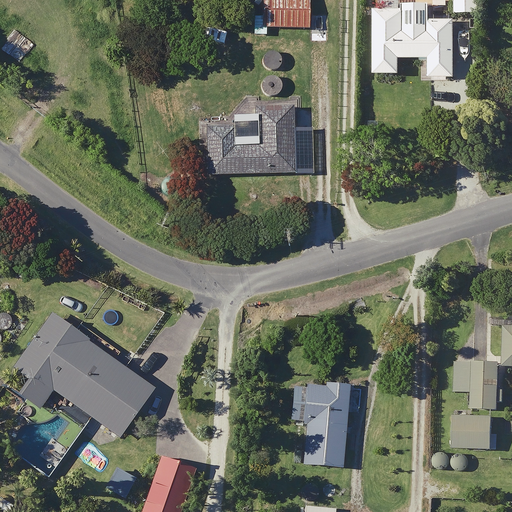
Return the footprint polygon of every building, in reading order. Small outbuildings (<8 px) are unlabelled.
[(306,0),(261,0),(261,30),(306,30),(306,0)] [(478,15),(477,0),(454,0),(455,16),(478,15)] [(451,26),(423,26),(423,13),(373,13),(373,76),(396,76),(396,60),(428,60),(428,80),(451,80),(451,26)] [(290,130),(290,111),(255,112),(256,145),(231,146),(231,130),(206,130),(207,177),(298,175),(298,165),(309,165),(309,130),(290,130)] [(154,390),(53,316),(15,368),(32,381),(21,396),(40,409),(54,390),(119,438),(154,390)] [(511,327),(505,327),(503,367),(511,367),(511,327)] [(497,411),(497,404),(503,404),(505,373),(498,373),(499,366),(456,364),(455,392),(472,393),(471,410),(497,411)] [(342,470),(348,390),(293,386),(290,423),(307,424),(304,468),(342,470)] [(511,419),(452,418),(452,450),(496,451),(496,436),(511,436),(511,419)] [(181,511),(196,471),(162,459),(143,511),(181,511)]
